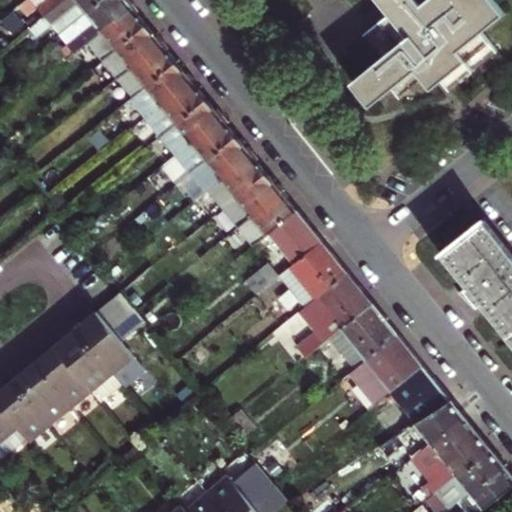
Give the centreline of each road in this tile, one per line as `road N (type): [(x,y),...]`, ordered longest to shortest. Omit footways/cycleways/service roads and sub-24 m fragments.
road 1 (residential): [(172,0),(366,240)]
road 2 (residential): [(366,240),(511,423)]
road 3 (residential): [(511,127),(366,240)]
